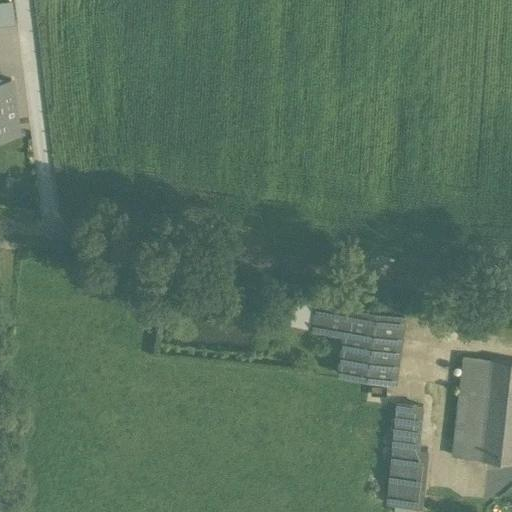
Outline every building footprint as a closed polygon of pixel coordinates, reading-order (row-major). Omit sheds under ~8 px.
[(0,0),(0,22),(14,22),(12,0),(0,0)] [(0,77),(0,132),(17,130),(11,76),(0,77)] [(315,301),(298,298),(298,305),(295,323),(312,325),(315,301)] [(404,312),(315,299),(315,301),(312,325),(343,330),(337,370),(394,378),(404,312)] [(511,357),(465,352),(453,453),(511,458),(511,357)] [(431,402),(409,400),(405,444),(427,446),(431,402)] [(405,444),(394,443),(388,500),(421,504),(427,446),(405,444)]
